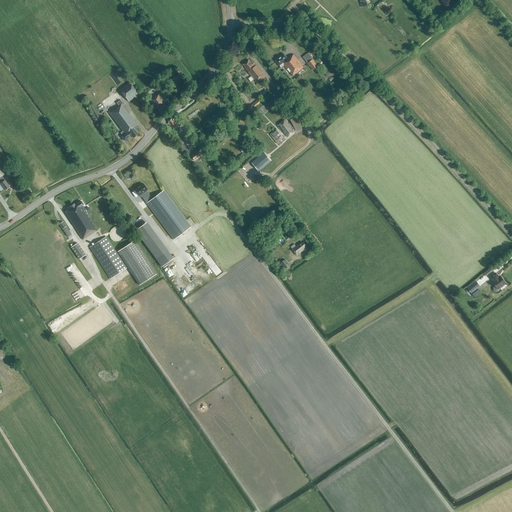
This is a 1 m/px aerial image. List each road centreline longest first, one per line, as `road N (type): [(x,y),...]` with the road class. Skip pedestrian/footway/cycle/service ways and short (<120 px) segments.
road 1 (unclassified): [(228,22),(295,24),(325,36),(511,235)]
road 2 (tertiary): [(0,227),(53,191),(130,156),(213,71),(228,22)]
road 3 (track): [(228,35),(309,131),(269,184),(303,233)]
